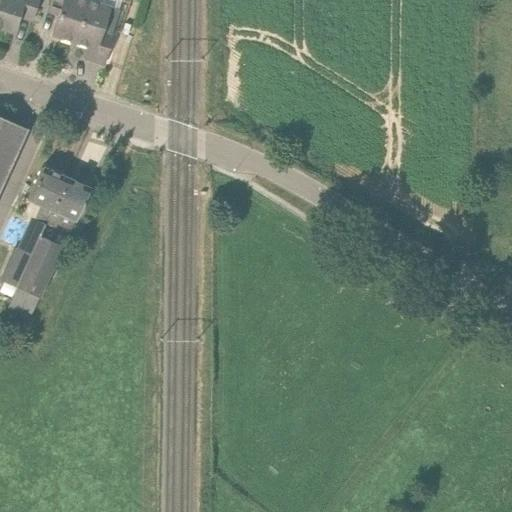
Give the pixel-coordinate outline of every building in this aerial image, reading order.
[(38,0),(0,0),(0,28),(13,32),(18,16),(32,21),(38,0)] [(60,10),(52,35),(74,42),(87,0),(86,0),(51,0),(49,6),(60,10)] [(118,10),(87,0),(74,42),(94,49),(90,60),(103,64),(112,36),(109,35),(118,10)] [(0,185),(26,130),(0,118),(0,185)] [(0,274),(0,280),(15,287),(40,236),(45,224),(44,224),(66,177),(42,167),(27,201),(29,202),(23,215),(29,217),(15,248),(13,247),(0,274)] [(74,222),(89,188),(66,177),(44,224),(45,224),(55,228),(57,225),(70,231),(74,222)] [(40,236),(15,287),(39,298),(62,247),(63,246),(40,236)] [(20,336),(29,317),(7,306),(0,321),(0,326),(20,336)]
